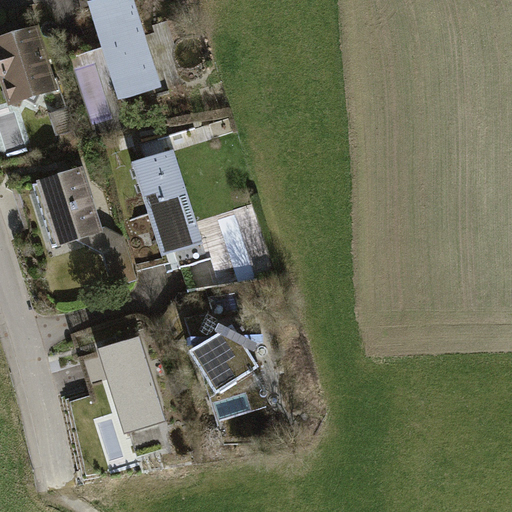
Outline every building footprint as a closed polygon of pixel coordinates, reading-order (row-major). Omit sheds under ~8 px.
[(97,0),(95,1),(123,97),(163,86),(158,68),(162,67),(157,49),(153,50),(138,0),(97,0)] [(0,40),(0,72),(9,106),(58,92),(41,29),(0,40)] [(73,111),(52,116),(58,137),(78,131),(73,111)] [(175,155),(133,168),(162,261),(171,259),(178,281),(211,271),(175,155)] [(85,171),(32,188),(53,251),(79,243),(106,256),(117,290),(137,284),(125,241),(113,237),(101,200),(93,197),(85,171)] [(217,313),(185,319),(191,338),(187,338),(188,346),(194,346),(195,350),(191,353),(201,369),(209,397),(265,381),(253,343),(263,343),(263,335),(250,336),(242,310),(237,292),(212,298),(217,313)] [(119,342),(103,347),(130,434),(133,433),(142,460),(171,451),(163,424),(170,421),(142,335),(138,336),(136,329),(116,335),(119,342)]
